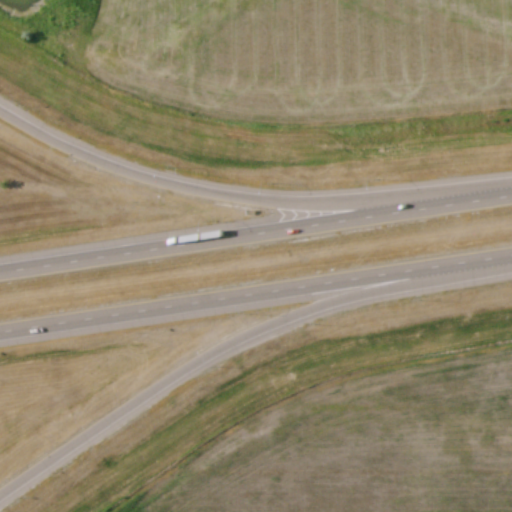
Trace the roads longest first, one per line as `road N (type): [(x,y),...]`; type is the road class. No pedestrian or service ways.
road 1 (motorway): [(0,501),(240,341),(365,295),(511,264)]
road 2 (motorway): [(511,183),(332,200),(226,196),(112,167),(0,110)]
road 3 (motorway): [(511,191),(0,269)]
road 4 (motorway): [(0,330),(511,254)]
